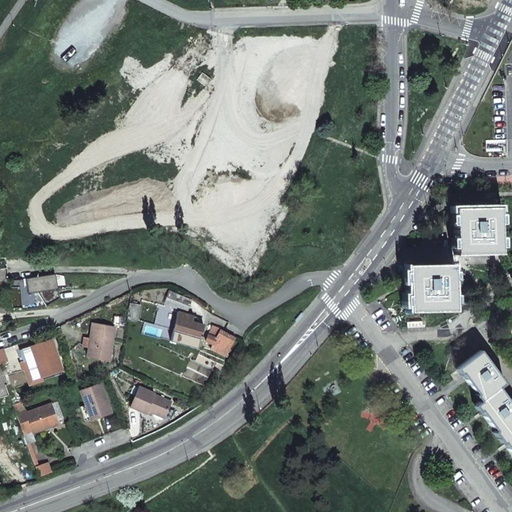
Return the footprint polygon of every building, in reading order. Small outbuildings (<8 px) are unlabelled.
[(211,79),(202,72),(197,79),(205,86),(211,79)] [(499,207),(453,208),(454,255),(500,253),(499,207)] [(452,264),(407,265),(408,311),(453,311),(452,264)] [(191,300),(174,294),(169,306),(186,312),(191,300)] [(140,304),(129,303),(126,318),(138,321),(140,304)] [(193,317),(178,312),(172,331),(170,341),(197,348),(203,325),(191,322),(193,317)] [(91,323),(86,356),(105,359),(107,350),(110,350),(113,327),(91,323)] [(211,325),(205,341),(212,344),(210,349),(224,356),(234,338),(218,330),(219,328),(211,325)] [(60,369),(50,339),(19,350),(23,361),(25,360),(32,379),(60,369)] [(479,350),(456,367),(480,400),(475,404),(511,455),(511,407),(498,388),(503,383),(479,350)] [(111,413),(101,384),(80,390),(90,420),(101,416),(111,413)] [(155,394),(139,387),(130,406),(138,410),(146,414),(148,410),(155,413),(165,417),(172,402),(154,395),(155,394)] [(22,401),(13,404),(16,412),(25,409),(22,401)] [(51,403),(26,411),(25,409),(16,412),(23,432),(32,429),(33,432),(40,429),(46,427),(46,424),(57,420),(51,403)]
